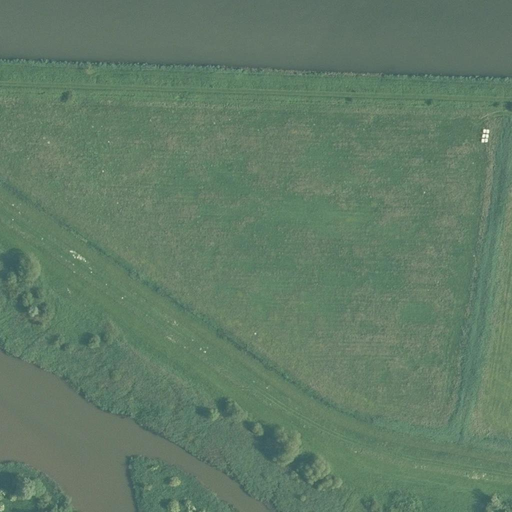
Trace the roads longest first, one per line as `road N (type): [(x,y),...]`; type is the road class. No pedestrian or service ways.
road 1 (track): [(511,473),(312,426),(0,210)]
road 2 (track): [(0,83),(511,101)]
